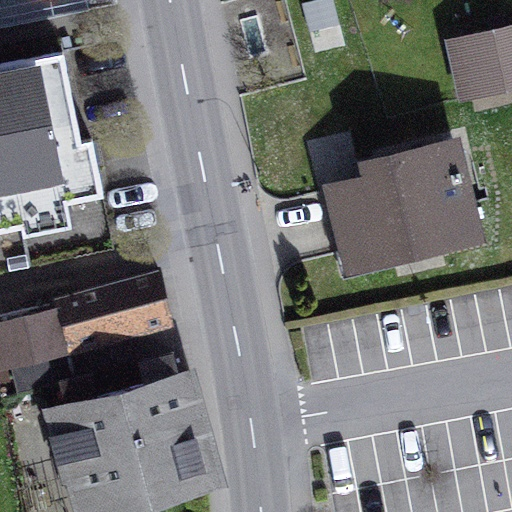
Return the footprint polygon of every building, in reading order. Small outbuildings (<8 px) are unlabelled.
[(328,0),(324,0),(305,4),(309,26),(333,20),(328,0)] [(511,31),(451,45),(463,96),(511,85),(511,31)] [(0,230),(23,226),(20,211),(67,201),(103,194),(92,139),(81,142),(63,53),(0,65),(0,230)] [(367,165),(371,180),(356,183),(332,189),(346,248),(347,253),(398,240),(402,255),(406,254),(443,245),(477,237),(455,144),(393,159),(371,164),(367,165)] [(356,183),(371,180),(367,165),(371,164),(370,159),(352,164),(356,183)] [(25,234),(72,225),(67,201),(20,211),(23,226),(25,234)] [(344,279),(409,263),(406,254),(402,255),(398,240),(347,253),(346,248),(337,250),(344,279)] [(66,297),(80,349),(171,326),(158,273),(66,297)] [(68,349),(68,352),(80,349),(66,297),(55,300),(57,308),(68,349)] [(0,322),(0,352),(3,365),(9,364),(68,349),(57,308),(0,322)] [(75,378),(68,352),(68,349),(9,364),(17,393),(40,388),(60,382),(75,378)] [(194,395),(185,397),(174,353),(142,362),(147,383),(122,390),(149,494),(206,480),(192,424),(201,422),(194,395)] [(147,383),(142,362),(90,375),(95,396),(122,390),(147,383)] [(83,473),(92,509),(149,494),(122,390),(95,396),(90,375),(75,378),(60,382),(66,406),(46,411),(63,478),(68,477),(83,473)] [(46,411),(66,406),(60,382),(40,388),(46,411)] [(76,511),(79,511),(92,509),(83,473),(68,477),(76,511)]
